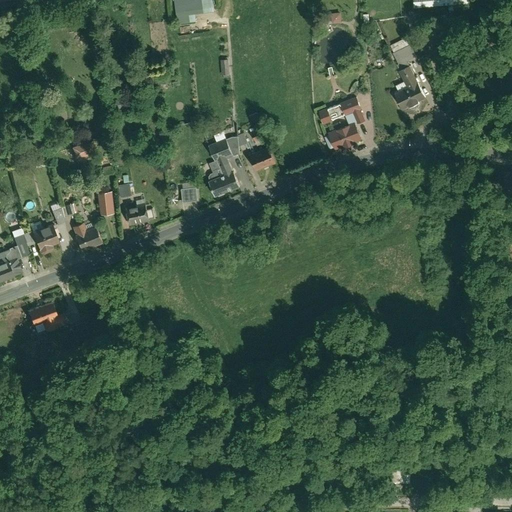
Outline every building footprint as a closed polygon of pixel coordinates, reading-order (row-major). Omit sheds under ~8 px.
[(175,0),(179,25),(197,22),(196,14),(215,12),(213,0),(175,0)] [(192,49),(191,40),(183,41),(184,50),(192,49)] [(398,65),(415,57),(410,46),(392,54),(398,65)] [(230,75),(229,60),(222,61),(223,75),(230,75)] [(399,111),(425,99),(418,84),(417,84),(409,66),(399,70),(407,88),(392,95),(399,111)] [(123,108),(122,99),(114,100),(115,109),(123,108)] [(342,118),(346,127),(355,123),(355,125),(363,122),(359,111),(360,111),(356,99),(320,113),(324,125),(342,118)] [(259,122),(255,114),(247,117),(250,125),(259,122)] [(333,148),(334,152),(362,141),(355,125),(355,123),(346,127),(327,134),(329,137),(320,140),(325,151),(333,148)] [(248,132),(255,149),(262,146),(260,140),(262,139),(258,130),(262,129),(260,124),(253,128),(254,129),(248,132)] [(241,134),(227,140),(231,149),(235,147),(236,149),(246,145),(241,134)] [(212,145),(216,155),(231,149),(227,140),(227,139),(212,145)] [(93,141),(74,147),(77,159),(96,153),(93,141)] [(211,166),(214,172),(228,166),(227,163),(240,158),(236,149),(235,147),(231,149),(216,155),(219,163),(213,165),(211,166)] [(267,148),(247,157),(254,175),(274,167),(267,148)] [(214,199),(238,189),(228,166),(214,172),(212,172),(214,178),(207,181),(214,199)] [(108,167),(102,170),(104,177),(111,174),(108,167)] [(128,185),(117,187),(119,200),(130,198),(129,195),(134,194),(133,188),(128,189),(128,185)] [(194,192),(179,193),(181,206),(195,205),(194,192)] [(111,195),(98,196),(99,217),(112,216),(111,195)] [(134,198),(135,205),(144,204),(147,203),(146,196),(134,198)] [(67,208),(71,216),(76,214),(72,204),(67,206),(67,208)] [(123,207),(127,227),(148,223),(147,221),(154,220),(152,210),(145,211),(144,204),(135,205),(123,207)] [(87,207),(76,211),(80,220),(90,215),(87,207)] [(67,208),(61,210),(64,215),(64,220),(71,217),(71,216),(67,208)] [(61,209),(53,213),(58,227),(65,224),(64,220),(64,215),(61,210),(61,209)] [(53,224),(32,233),(37,244),(43,259),(55,254),(52,248),(61,244),(53,224)] [(75,237),(81,253),(102,245),(93,224),(84,227),(83,224),(74,228),(77,236),(75,237)] [(32,233),(22,237),(27,248),(37,244),(32,233)] [(30,256),(27,248),(22,237),(16,239),(19,247),(5,253),(10,263),(17,261),(17,262),(30,256)] [(14,278),(23,275),(17,262),(17,261),(10,263),(5,253),(0,254),(0,285),(15,279),(14,278)] [(52,305),(28,315),(36,332),(43,329),(46,337),(70,327),(65,316),(58,319),(52,305)] [(409,493),(409,479),(388,479),(388,492),(409,493)]
